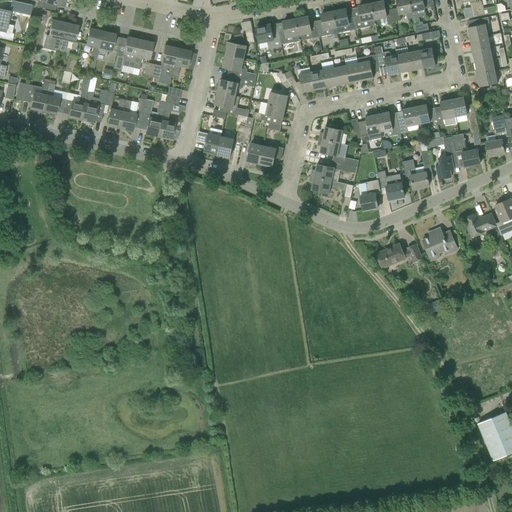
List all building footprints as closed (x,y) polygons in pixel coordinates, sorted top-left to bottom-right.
[(64,7),(65,0),(38,0),(38,1),(36,7),(55,11),(56,5),(64,7)] [(396,0),(398,8),(391,10),(394,22),(401,20),(400,14),(407,13),(408,19),(413,18),(409,0),(396,0)] [(416,33),(429,30),(428,24),(423,25),(423,22),(420,22),(419,17),(426,16),(422,0),(409,0),(413,18),(416,33)] [(475,0),(462,0),(463,3),(470,1),(473,18),(479,16),(475,0)] [(475,0),(479,16),(485,15),(482,0),(475,0)] [(384,2),(371,4),(375,26),(382,24),(384,26),(387,26),(388,23),(394,22),(391,10),(386,11),(384,2)] [(352,9),(353,13),(357,30),(375,26),(371,4),(359,7),(359,8),(353,9),(352,9)] [(0,38),(13,41),(15,34),(14,33),(15,25),(9,24),(12,11),(7,10),(8,8),(0,7),(0,8),(0,38)] [(346,9),(333,12),(338,33),(344,32),(350,31),(357,30),(353,13),(347,15),(346,9)] [(322,20),(315,21),(319,37),(338,33),(333,12),(321,15),(322,20)] [(509,20),(508,13),(501,14),(502,21),(509,20)] [(312,39),(319,37),(315,21),(309,23),(308,17),(295,20),(300,41),(306,40),(312,39)] [(490,23),(488,17),(470,21),(472,27),(468,28),(470,39),(488,36),(487,30),(489,30),(488,24),(490,23)] [(58,51),(65,23),(53,21),(53,20),(52,20),(48,37),(55,38),(53,50),(58,51)] [(285,31),(279,33),(281,45),(288,43),(294,42),(300,41),(295,20),(283,22),(285,31)] [(74,42),(78,26),(77,26),(76,26),(65,23),(58,51),(64,53),(67,41),(74,42)] [(282,47),(281,45),(279,33),(272,34),(271,25),(256,28),(259,43),(267,42),(269,50),(282,47)] [(91,29),(90,29),(85,45),(93,47),(90,59),(91,59),(87,76),(91,77),(92,77),(96,59),(103,32),(91,29),(90,29),(91,29)] [(255,42),(254,40),(252,30),(246,31),(248,44),(255,42)] [(114,35),(103,32),(96,59),(102,61),(105,49),(111,51),(115,35),(114,35)] [(229,43),(226,55),(243,59),(246,46),(244,46),(244,44),(243,34),(236,35),(234,44),(229,43)] [(470,39),(473,51),(490,48),(488,36),(470,39)] [(134,69),(140,41),(128,38),(127,37),(123,54),(124,54),(123,58),(117,56),(114,68),(121,70),(122,66),(134,69)] [(149,60),(153,43),(152,43),(140,41),(134,69),(139,70),(142,58),(149,60)] [(165,76),(171,77),(177,49),(165,46),(166,46),(165,46),(161,62),(168,64),(165,76)] [(381,46),(375,48),(380,72),(387,70),(388,75),(400,73),(397,55),(391,56),(390,52),(383,53),(381,46)] [(376,54),(357,58),(362,81),(374,78),(373,73),(380,72),(375,48),(376,54)] [(432,48),(420,51),(424,68),(436,66),(432,48)] [(490,48),(473,51),(475,63),(493,60),(490,48)] [(186,68),(193,69),(194,63),(188,62),(190,53),(191,54),(191,53),(190,53),(190,52),(189,52),(177,49),(171,77),(177,79),(180,67),(186,68)] [(412,71),(424,68),(420,51),(408,53),(412,71)] [(408,53),(397,55),(400,73),(412,71),(408,53)] [(242,65),(243,59),(226,55),(223,68),(238,71),(237,77),(256,81),(257,74),(247,72),(247,70),(244,66),(242,65)] [(72,73),(74,73),(77,58),(69,56),(65,71),(72,73)] [(358,63),(346,65),(350,83),(362,81),(357,58),(358,63)] [(493,60),(475,63),(478,75),(495,72),(493,60)] [(151,77),(154,65),(147,63),(144,76),(151,77)] [(159,79),(161,66),(154,65),(151,77),(159,79)] [(346,65),(334,68),(338,86),(350,83),(346,65)] [(310,68),(311,73),(314,90),(326,88),(322,70),(311,73),(310,68)] [(326,88),(338,86),(334,68),(322,70),(326,88)] [(65,71),(64,71),(61,83),(69,84),(72,73),(65,71)] [(112,73),(103,71),(101,78),(110,80),(112,73)] [(285,74),(291,86),(296,83),(290,71),(285,74)] [(495,72),(478,75),(480,87),(497,84),(495,72)] [(285,89),(291,86),(285,74),(277,73),(285,89)] [(302,93),(314,90),(311,73),(299,75),(302,93)] [(87,76),(84,75),(81,91),(82,91),(79,103),(72,101),(68,117),(69,117),(81,120),(87,92),(91,77),(87,76)] [(236,83),(221,79),(218,92),(235,96),(236,90),(240,90),(243,88),(244,85),(254,87),(256,81),(237,77),(236,83)] [(34,93),(30,109),(31,109),(43,111),(49,83),(44,82),(41,94),(34,93)] [(22,101),(26,84),(20,83),(16,100),(22,101)] [(55,114),(56,114),(60,99),(53,97),(55,85),(49,83),(43,111),(55,114)] [(8,84),(4,98),(13,100),(15,85),(13,85),(8,84)] [(22,101),(29,102),(33,86),(26,84),(22,101)] [(169,87),(167,95),(180,98),(182,90),(169,87)] [(108,92),(101,90),(99,99),(93,98),(94,93),(87,92),(81,120),(93,123),(94,123),(96,112),(103,113),(105,105),(108,92)] [(112,107),(115,93),(108,92),(105,105),(112,107)] [(235,96),(218,92),(215,105),(232,109),(235,96)] [(285,108),(288,96),(271,92),(268,104),(285,108)] [(171,104),(178,105),(180,98),(167,95),(166,102),(171,104)] [(455,117),(456,117),(467,115),(471,132),(479,131),(473,104),(465,106),(464,97),(462,98),(452,99),(455,117)] [(143,114),(146,100),(140,99),(139,98),(136,112),(143,114)] [(107,126),(120,128),(126,100),(120,99),(117,111),(110,110),(107,126)] [(448,123),(452,125),(457,124),(456,117),(455,117),(452,99),(440,102),(441,107),(434,109),(438,125),(448,123)] [(126,100),(120,128),(132,131),(136,115),(129,114),(131,102),(126,100)] [(148,118),(145,134),(146,134),(158,137),(165,103),(159,101),(157,113),(150,112),(149,115),(148,118)] [(170,110),(171,104),(166,102),(166,103),(165,103),(158,137),(170,139),(170,140),(171,140),(174,124),(173,123),(173,124),(167,122),(170,110)] [(269,122),(279,124),(279,119),(283,120),(285,108),(268,104),(265,115),(254,112),(253,118),(269,122)] [(427,105),(415,107),(418,124),(419,124),(420,131),(425,130),(424,123),(430,122),(427,105)] [(406,127),(418,124),(415,107),(402,109),(406,127)] [(248,117),(249,111),(237,108),(236,115),(242,116),(248,117)] [(213,117),(222,119),(225,119),(227,113),(214,110),(213,117)] [(377,115),(381,132),(393,130),(389,112),(377,115)] [(146,131),(148,118),(149,115),(143,114),(139,129),(146,131)] [(382,136),(381,132),(377,115),(365,117),(366,121),(358,123),(360,131),(363,142),(382,138),(382,136)] [(242,116),(236,141),(242,142),(246,127),(248,117),(242,116)] [(351,120),(354,133),(360,131),(358,123),(357,119),(351,120)] [(506,128),(503,119),(492,122),(494,131),(495,135),(486,137),(487,143),(486,143),(489,157),(496,155),(497,157),(503,156),(503,154),(505,154),(503,144),(509,143),(506,128)] [(268,129),(280,132),(282,125),(279,124),(269,122),(268,129)] [(223,130),(210,127),(205,152),(218,154),(222,137),(221,137),(223,130)] [(246,127),(242,142),(249,144),(252,128),(246,127)] [(319,139),(340,143),(343,131),(325,127),(324,133),(320,132),(320,133),(320,136),(319,136),(319,139)] [(467,152),(464,138),(463,134),(453,136),(453,137),(458,161),(459,161),(458,161),(463,160),(465,167),(480,164),(478,150),(467,152)] [(218,154),(230,157),(234,140),(222,137),(218,154)] [(458,161),(453,137),(444,139),(445,144),(447,157),(439,158),(440,165),(437,165),(439,179),(444,178),(445,180),(451,179),(451,177),(452,176),(451,169),(454,169),(454,170),(454,169),(453,162),(457,161),(458,162),(458,161)] [(433,140),(434,147),(444,145),(444,144),(443,138),(433,140)] [(340,143),(319,139),(318,142),(318,144),(318,145),(317,145),(321,146),(320,153),(334,156),(332,161),(358,167),(359,161),(337,156),(340,143)] [(247,161),(260,164),(264,146),(251,143),(247,161)] [(284,148),(276,147),(275,148),(264,146),(260,164),(272,167),(274,158),(281,159),(284,148)] [(425,168),(431,166),(428,152),(422,153),(425,168)] [(331,167),(317,164),(316,171),(312,170),(312,172),(311,173),(311,176),(338,182),(340,170),(356,174),(358,167),(332,161),(331,167)] [(411,176),(413,189),(429,186),(426,172),(417,174),(415,168),(410,169),(411,176)] [(389,200),(405,197),(400,175),(387,177),(386,171),(377,173),(379,181),(381,189),(387,188),(389,200)] [(332,187),(346,190),(344,197),(351,199),(353,186),(338,182),(311,176),(310,179),(309,182),(309,183),(313,183),(311,190),(330,195),(332,187)] [(361,196),(363,211),(378,208),(376,194),(382,193),(381,189),(379,181),(366,183),(368,195),(361,196)] [(511,202),(510,199),(495,205),(499,214),(498,215),(502,222),(497,224),(498,227),(502,235),(511,230),(511,202)] [(472,237),(497,227),(491,214),(479,219),(477,214),(464,219),(472,237)] [(502,235),(498,227),(495,229),(494,232),(495,235),(498,237),(502,235)] [(441,258),(439,253),(444,251),(446,255),(458,250),(450,232),(443,234),(440,228),(434,231),(436,235),(422,240),(430,257),(432,262),(441,258)] [(413,263),(422,260),(416,245),(408,248),(409,251),(403,253),(399,244),(376,254),(383,269),(410,256),(413,263)] [(469,288),(473,297),(481,293),(477,285),(469,288)] [(478,424),(494,461),(511,453),(511,426),(506,412),(478,424)]
